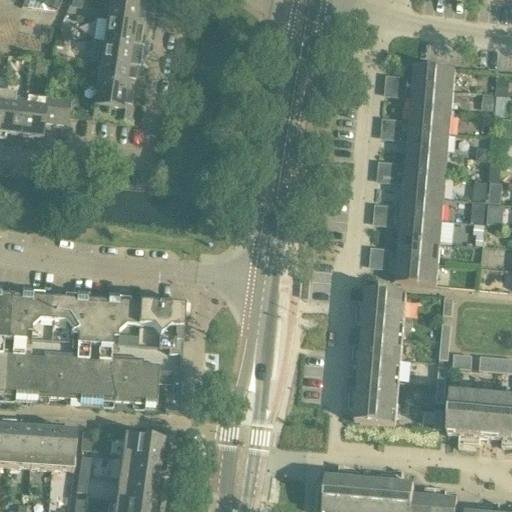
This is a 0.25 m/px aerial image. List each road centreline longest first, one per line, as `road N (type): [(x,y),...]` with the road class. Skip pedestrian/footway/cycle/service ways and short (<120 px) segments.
road 1 (residential): [(0,155),(137,170),(172,0)]
road 2 (tertiary): [(265,279),(310,0)]
road 3 (residential): [(347,286),(392,10)]
road 4 (residential): [(265,279),(0,248)]
road 5 (residential): [(335,445),(347,286)]
road 6 (tertiary): [(253,373),(233,418),(230,511)]
road 7 (tertiary): [(240,511),(257,440),(253,373)]
road 8 (residential): [(511,32),(392,10)]
